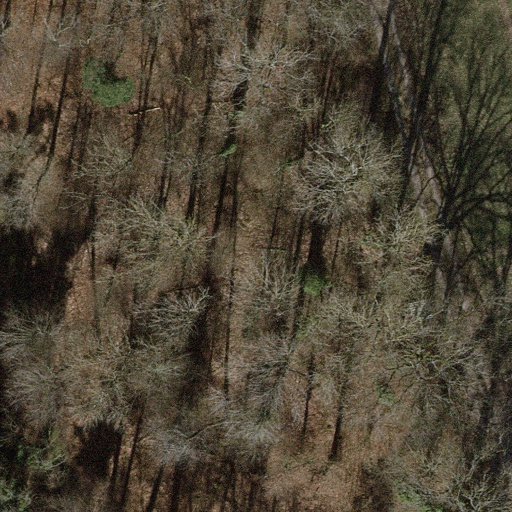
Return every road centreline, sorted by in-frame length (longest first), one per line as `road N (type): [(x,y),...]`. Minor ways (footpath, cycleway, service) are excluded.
road 1 (track): [(384,0),(511,491)]
road 2 (track): [(0,200),(63,511)]
